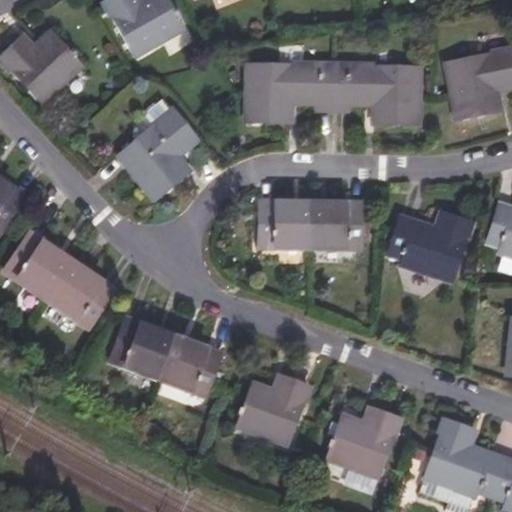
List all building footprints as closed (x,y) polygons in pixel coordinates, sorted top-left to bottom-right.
[(104,0),(100,2),(130,55),(179,28),(162,0),(142,0),(144,4),(138,7),(133,0),(104,0)] [(0,57),(0,61),(39,104),(80,67),(49,35),(37,46),(41,51),(36,55),(19,39),(0,57)] [(511,42),(434,61),(447,116),(488,106),(483,80),(507,75),(510,86),(511,86),(511,42)] [(236,67),(237,125),(279,125),(280,97),(305,97),(306,110),(338,110),(338,96),(364,96),(364,124),(407,124),(406,65),(236,67)] [(150,128),(168,113),(158,101),(143,114),(142,118),(150,128)] [(116,156),(152,200),(186,173),(170,152),(190,135),(170,111),(168,113),(150,128),(116,156)] [(0,234),(21,201),(21,198),(0,184),(0,234)] [(511,206),(490,200),(480,234),(493,239),(492,245),(511,250),(511,206)] [(257,202),(257,245),(360,245),(360,203),(257,202)] [(392,253),(391,258),(446,275),(462,216),(433,207),(427,229),(418,227),(419,222),(390,213),(380,249),(392,253)] [(3,271),(89,329),(111,294),(25,236),(3,271)] [(511,312),(503,312),(498,369),(511,369),(511,312)] [(123,320),(109,360),(207,395),(221,354),(123,320)] [(254,383),(239,424),(291,442),(310,385),(282,374),(273,395),(265,393),(267,388),(254,383)] [(335,411),(323,452),(375,469),(393,412),(365,403),(357,424),(348,422),(349,416),(335,411)] [(438,412),(412,485),(438,495),(436,502),(456,509),(465,486),(470,488),(473,483),(499,493),(497,498),(511,503),(511,457),(469,442),(466,448),(460,445),(467,422),(438,412)]
